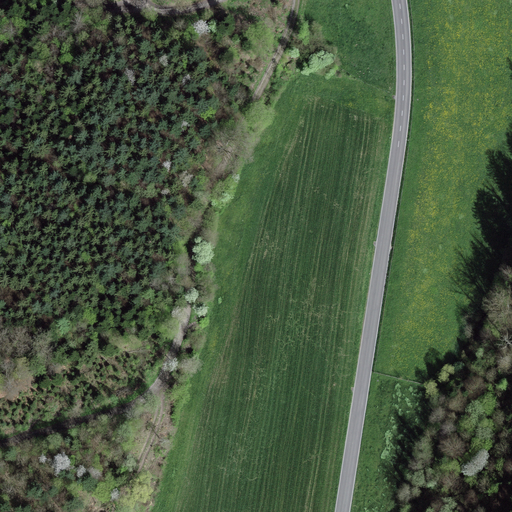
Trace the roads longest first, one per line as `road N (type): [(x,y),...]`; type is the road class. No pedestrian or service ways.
road 1 (track): [(297,0),(284,43),(200,209),(190,306),(167,371),(127,405),(0,441)]
road 2 (secondary): [(399,0),(401,119),(342,511)]
road 3 (track): [(218,0),(162,12),(17,0)]
